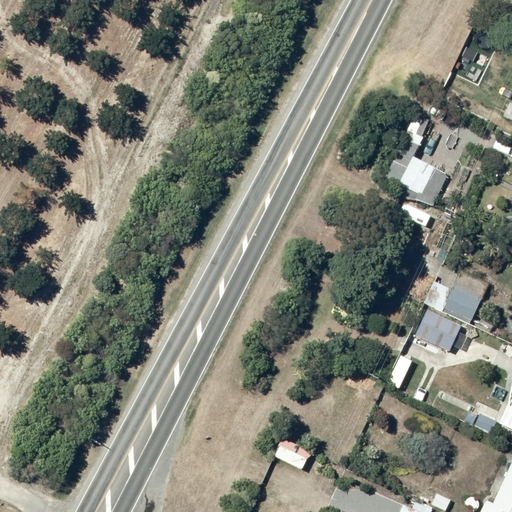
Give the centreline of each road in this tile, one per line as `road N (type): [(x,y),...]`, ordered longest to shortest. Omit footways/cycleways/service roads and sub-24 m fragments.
road 1 (trunk): [(89,511),(359,0)]
road 2 (trunk): [(263,0),(6,511)]
